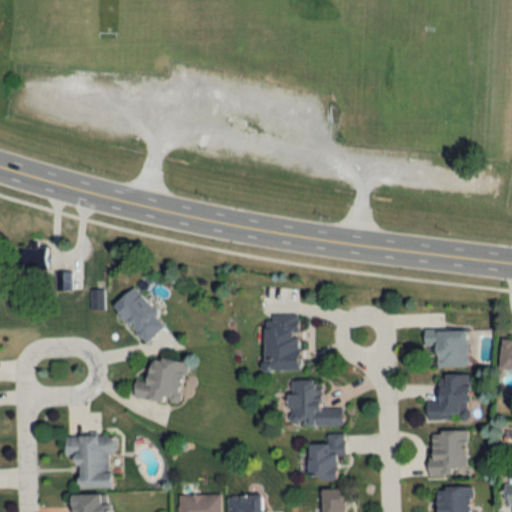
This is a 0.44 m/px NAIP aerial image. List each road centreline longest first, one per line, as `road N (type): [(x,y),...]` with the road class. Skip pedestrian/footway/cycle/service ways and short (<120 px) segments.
road 1 (tertiary): [(511,264),(171,216),(0,169)]
road 2 (residential): [(24,397),(24,357),(39,347),(69,344),(95,363),(82,391),(24,397),(25,511)]
road 3 (residential): [(384,511),(375,353),(343,311)]
